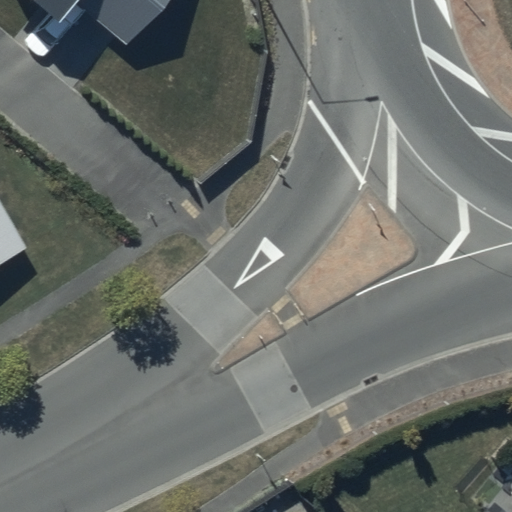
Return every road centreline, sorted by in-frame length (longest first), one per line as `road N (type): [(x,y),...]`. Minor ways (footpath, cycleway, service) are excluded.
road 1 (tertiary): [(94,440),(252,272),(409,85)]
road 2 (tertiary): [(511,264),(316,363),(94,440)]
road 3 (residential): [(160,207),(0,70)]
road 4 (secondary): [(511,188),(443,135),(409,85)]
